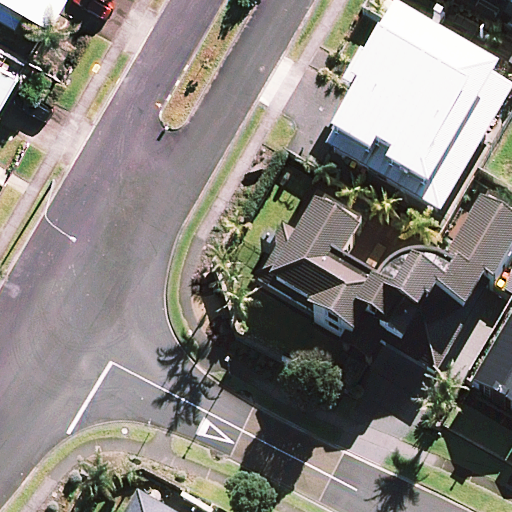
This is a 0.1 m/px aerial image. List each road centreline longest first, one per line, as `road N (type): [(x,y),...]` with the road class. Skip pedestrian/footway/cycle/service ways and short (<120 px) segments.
road 1 (residential): [(382,511),(56,333)]
road 2 (residential): [(290,0),(207,141),(131,189)]
road 3 (residential): [(131,189),(133,96),(189,0)]
road 4 (residential): [(56,333),(131,189)]
